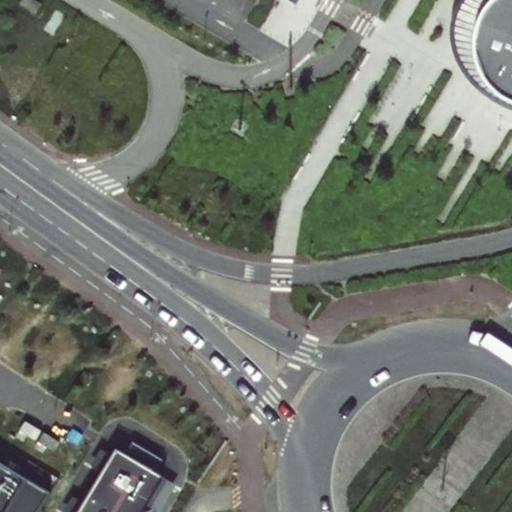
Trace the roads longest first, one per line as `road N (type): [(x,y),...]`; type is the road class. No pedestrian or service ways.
road 1 (primary): [(511,236),(279,274),(192,252),(63,180)]
road 2 (primary): [(400,352),(335,360),(302,350),(185,282),(0,155)]
road 3 (primary): [(0,185),(120,267),(226,356),(278,413),(307,478)]
road 4 (primary): [(142,35),(160,61),(167,94),(155,141),(118,170),(63,180)]
road 5 (primary): [(400,352),(334,401),(315,437),(307,478)]
road 6 (unclassified): [(142,35),(229,76),(288,62)]
road 7 (unclassified): [(288,62),(180,0)]
